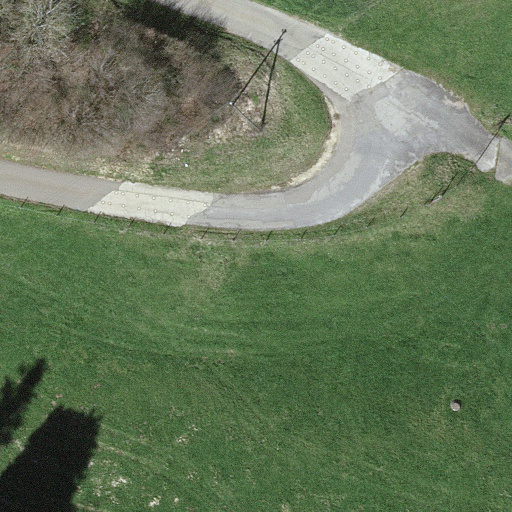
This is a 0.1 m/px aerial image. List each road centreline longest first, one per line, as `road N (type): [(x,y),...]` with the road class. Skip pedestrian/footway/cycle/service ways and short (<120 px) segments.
road 1 (unclassified): [(197,0),(277,31),(351,77),(366,116),(343,180),(300,206),(267,211),(110,198),(0,177)]
road 2 (track): [(364,97),(474,140),(511,164)]
